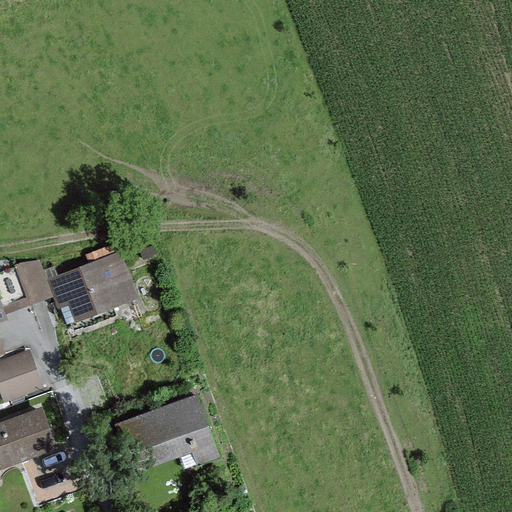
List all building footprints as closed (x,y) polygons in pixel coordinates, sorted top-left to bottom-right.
[(113,244),(88,254),(93,268),(55,283),(68,316),(83,310),(89,324),(116,313),(113,305),(134,297),(113,244)] [(16,262),(30,299),(49,292),(36,258),(16,262)] [(16,262),(0,268),(0,296),(4,308),(30,299),(16,262)] [(28,355),(0,364),(0,381),(6,397),(39,385),(28,355)] [(192,444),(198,461),(218,453),(195,393),(116,422),(132,466),(192,444)] [(0,462),(53,443),(40,408),(0,422),(0,462)]
